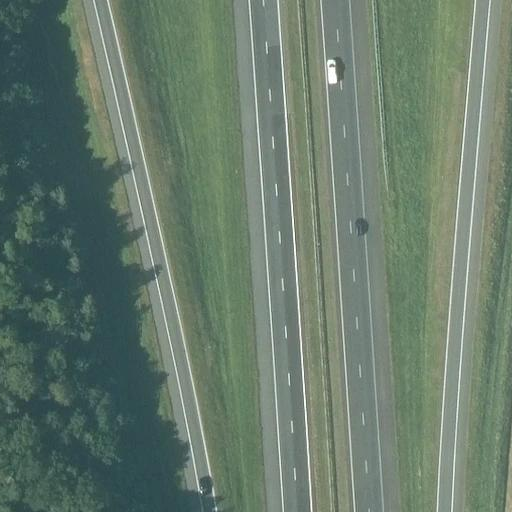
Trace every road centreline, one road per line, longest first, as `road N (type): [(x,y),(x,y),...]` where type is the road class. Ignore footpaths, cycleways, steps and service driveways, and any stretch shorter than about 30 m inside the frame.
road 1 (motorway): [(99,0),(208,511)]
road 2 (motorway): [(443,511),(481,0)]
road 3 (motorway): [(261,0),(295,511)]
road 4 (motorway): [(367,511),(333,0)]
